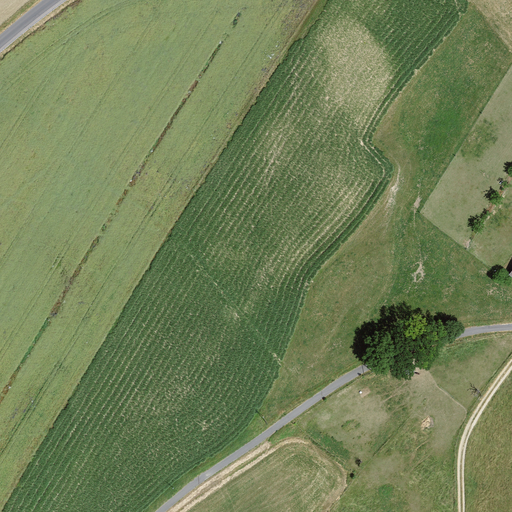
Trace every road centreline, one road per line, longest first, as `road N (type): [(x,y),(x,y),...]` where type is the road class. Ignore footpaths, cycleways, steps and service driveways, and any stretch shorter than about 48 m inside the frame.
road 1 (unclassified): [(163,511),(272,424),(376,356),(467,325),(511,322)]
road 2 (track): [(466,511),(463,459),(471,426),(511,363)]
